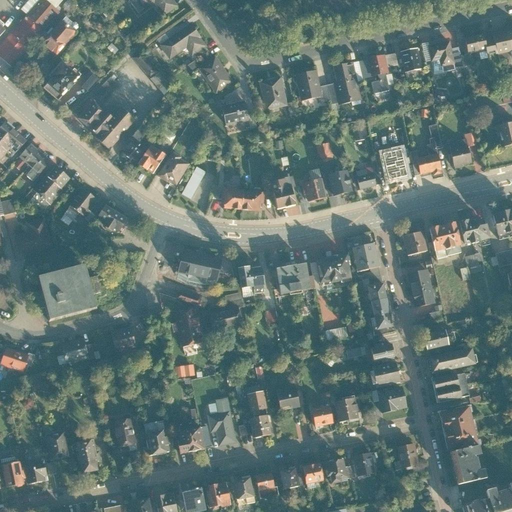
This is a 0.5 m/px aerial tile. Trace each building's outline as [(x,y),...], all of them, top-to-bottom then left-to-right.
[(42,0),(26,18),(43,34),(60,15),(42,0)] [(178,5),(174,0),(128,0),(138,13),(154,2),(163,15),(178,5)] [(43,34),(26,18),(0,46),(0,59),(11,69),(43,34)] [(189,23),(159,45),(170,59),(186,48),(192,56),(206,46),(189,23)] [(55,60),(76,36),(61,24),(41,47),(55,60)] [(493,39),(488,40),(491,53),(497,51),(497,54),(509,51),(510,55),(511,54),(511,29),(507,30),(506,28),(492,31),(493,39)] [(483,33),(464,37),(468,54),(487,49),(483,33)] [(449,40),(427,45),(431,62),(439,60),(441,66),(454,63),(452,53),(449,40)] [(206,46),(192,56),(195,60),(209,50),(206,46)] [(418,48),(400,52),(405,75),(423,71),(418,48)] [(140,51),(132,58),(150,78),(158,71),(140,51)] [(459,51),(452,53),(456,71),(463,70),(459,51)] [(397,65),(395,53),(385,55),(387,67),(397,65)] [(384,54),(366,58),(371,76),(377,75),(378,81),(371,82),(373,93),(388,90),(385,73),(388,73),(384,54)] [(471,65),(469,54),(460,56),(462,67),(471,65)] [(216,55),(198,68),(216,94),(234,81),(216,55)] [(58,99),(80,75),(61,60),(48,75),(52,78),(44,87),(58,99)] [(199,65),(195,60),(183,68),(187,74),(199,65)] [(367,74),(364,60),(358,61),(362,75),(367,74)] [(332,66),(336,83),(333,83),(337,103),(337,105),(361,100),(352,62),(332,66)] [(471,65),(462,67),(464,74),(473,72),(471,65)] [(82,82),(80,85),(86,91),(98,78),(88,69),(79,79),(82,82)] [(317,97),(321,96),(319,86),(315,69),(294,74),(300,101),(317,97)] [(159,72),(151,79),(166,96),(173,89),(159,72)] [(120,85),(112,77),(91,97),(99,105),(120,85)] [(280,77),(258,82),(264,110),(286,105),(280,77)] [(333,83),(326,85),(330,100),(331,104),(337,103),(333,83)] [(481,88),(476,83),(469,89),(473,94),(481,88)] [(326,85),(319,86),(321,96),(317,97),(319,103),(330,100),(326,85)] [(447,90),(436,89),(434,99),(446,100),(447,90)] [(511,101),(511,97),(510,90),(502,92),(505,103),(511,101)] [(245,100),(222,105),(226,126),(250,121),(245,100)] [(97,135),(112,117),(94,101),(78,119),(97,135)] [(121,107),(112,117),(97,135),(95,138),(110,150),(136,119),(121,107)] [(27,141),(4,121),(0,125),(0,160),(10,148),(15,152),(27,141)] [(511,121),(496,125),(501,147),(511,144),(511,121)] [(442,148),(436,124),(428,126),(431,138),(428,139),(430,144),(426,145),(428,155),(437,153),(436,149),(442,148)] [(141,127),(119,155),(135,168),(147,153),(139,147),(149,134),(141,127)] [(200,142),(180,129),(170,144),(190,157),(200,142)] [(365,129),(353,131),(355,140),(367,138),(365,129)] [(475,132),(465,134),(467,146),(478,144),(475,132)] [(462,165),(471,163),(465,139),(457,140),(457,141),(448,143),(453,167),(454,167),(454,169),(462,167),(462,165)] [(41,153),(31,144),(19,157),(28,166),(41,153)] [(330,144),(316,147),(320,165),(334,161),(330,144)] [(152,148),(137,167),(151,177),(165,158),(152,148)] [(219,149),(210,149),(209,159),(218,160),(219,149)] [(418,158),(416,150),(410,152),(415,176),(431,172),(432,175),(441,173),(437,153),(418,158)] [(383,164),(387,182),(410,177),(403,151),(389,155),(391,162),(383,164)] [(50,162),(41,153),(28,166),(31,169),(26,175),(33,181),(50,162)] [(172,154),(158,177),(177,189),(189,169),(180,164),(182,160),(172,154)] [(370,162),(373,173),(376,186),(381,184),(375,161),(370,162)] [(70,179),(53,166),(47,172),(30,192),(22,202),(32,207),(44,212),(63,191),(61,189),(70,179)] [(196,170),(185,194),(192,197),(204,174),(196,170)] [(346,170),(327,175),(332,196),(351,191),(346,170)] [(373,173),(357,176),(356,172),(351,173),(356,191),(376,186),(373,173)] [(321,177),(299,182),(302,194),(305,194),(307,203),(327,199),(321,177)] [(290,180),(271,185),(277,213),(296,208),(290,180)] [(242,212),(244,193),(233,192),(233,187),(221,186),(220,202),(226,202),(225,210),(242,212)] [(99,201),(83,190),(64,214),(73,221),(79,213),(86,218),(99,201)] [(262,194),(244,193),(242,212),(260,213),(262,194)] [(0,248),(6,247),(0,218),(17,215),(13,199),(1,202),(0,197),(0,248)] [(127,219),(106,205),(97,218),(106,224),(105,226),(112,231),(113,228),(119,232),(127,219)] [(511,210),(492,215),(498,240),(511,236),(511,210)] [(30,233),(15,237),(20,257),(55,249),(48,218),(28,223),(30,233)] [(476,218),(459,222),(464,245),(490,239),(487,224),(478,226),(476,218)] [(454,222),(428,229),(434,252),(460,245),(454,222)] [(422,232),(401,236),(406,256),(426,252),(422,232)] [(376,244),(353,249),(357,272),(381,268),(376,244)] [(511,252),(511,251),(496,254),(498,267),(511,264),(511,252)] [(480,252),(464,256),(466,267),(459,268),(463,282),(472,280),(471,275),(485,272),(480,252)] [(349,255),(318,260),(322,285),(353,280),(349,255)] [(211,265),(188,262),(185,280),(208,283),(211,265)] [(313,289),(308,263),(293,266),(298,292),(313,289)] [(86,264),(37,277),(41,291),(34,293),(38,310),(45,308),(49,322),(98,309),(94,295),(101,293),(97,276),(89,278),(86,264)] [(283,295),(298,292),(293,266),(278,268),(283,295)] [(260,267),(239,270),(242,290),(265,286),(262,268),(261,268),(260,267)] [(380,270),(365,273),(366,279),(381,276),(380,270)] [(406,275),(410,292),(431,287),(427,270),(406,275)] [(386,283),(370,287),(373,301),(389,298),(386,283)] [(435,304),(431,287),(410,292),(414,309),(435,304)] [(205,300),(179,291),(176,299),(202,308),(205,300)] [(228,309),(209,313),(213,333),(244,326),(240,308),(245,307),(242,292),(225,296),(228,309)] [(392,312),(389,298),(373,301),(376,316),(392,312)] [(197,308),(174,314),(182,348),(205,343),(197,308)] [(441,311),(429,313),(430,319),(442,317),(441,311)] [(392,312),(376,316),(379,330),(395,327),(392,312)] [(149,332),(141,324),(136,327),(144,336),(149,332)] [(132,327),(111,332),(117,352),(137,348),(132,327)] [(328,329),(329,339),(348,338),(347,328),(328,329)] [(445,331),(422,336),(426,351),(448,346),(445,331)] [(83,340),(61,346),(66,365),(89,359),(85,346),(83,340)] [(91,345),(85,346),(89,359),(95,357),(91,345)] [(393,345),(371,349),(374,363),(395,358),(393,345)] [(27,355),(6,348),(0,365),(23,373),(24,369),(29,356),(27,355)] [(472,349),(427,358),(431,375),(476,365),(472,349)] [(28,353),(27,355),(29,356),(24,369),(27,370),(28,366),(31,367),(35,356),(28,353)] [(194,363),(175,366),(177,378),(196,375),(194,363)] [(399,364),(372,369),(376,388),(403,383),(399,364)] [(432,380),(435,392),(467,385),(464,374),(432,380)] [(467,385),(435,392),(437,404),(469,397),(467,385)] [(296,386),(276,390),(281,409),(292,407),(293,410),(301,408),(296,386)] [(404,388),(378,393),(382,414),(408,409),(404,388)] [(264,392),(248,395),(251,413),(268,410),(264,392)] [(344,401),(335,403),(340,426),(360,421),(358,414),(363,414),(360,398),(356,398),(356,397),(344,399),(344,401)] [(227,400),(217,402),(219,413),(207,415),(211,433),(216,432),(219,446),(219,447),(237,444),(230,411),(229,411),(227,400)] [(331,407),(312,411),(316,428),(334,425),(331,407)] [(469,408),(439,414),(442,427),(472,420),(469,408)] [(195,417),(196,409),(186,409),(186,417),(195,417)] [(268,416),(250,420),(254,439),(272,436),(268,416)] [(137,444),(132,419),(112,423),(117,448),(137,444)] [(475,433),(472,420),(442,427),(445,440),(475,433)] [(164,422),(144,425),(146,435),(145,435),(149,457),(170,453),(164,422)] [(182,441),(178,442),(181,455),(206,451),(206,449),(202,433),(201,428),(180,432),(182,441)] [(65,432),(45,436),(50,462),(71,458),(65,432)] [(211,447),(209,434),(208,432),(202,433),(206,449),(211,447)] [(216,432),(211,433),(209,434),(211,447),(219,446),(216,432)] [(478,446),(475,433),(445,440),(448,453),(478,446)] [(94,440),(74,444),(81,475),(100,472),(98,465),(101,464),(99,452),(96,453),(94,440)] [(418,467),(414,445),(397,448),(401,463),(399,463),(400,470),(418,467)] [(479,448),(449,455),(453,471),(475,467),(473,459),(481,458),(479,448)] [(138,451),(128,452),(131,465),(141,463),(138,451)] [(376,475),(371,454),(354,458),(359,478),(376,475)] [(348,483),(343,459),(327,463),(329,471),(327,472),(329,480),(331,479),(333,487),(348,483)] [(24,465),(28,486),(46,482),(45,478),(47,477),(44,462),(24,465)] [(54,462),(47,464),(49,476),(57,475),(54,462)] [(19,464),(2,467),(6,489),(24,486),(23,480),(21,469),(19,464)] [(321,464),(303,468),(307,486),(325,482),(321,464)] [(355,466),(347,468),(350,479),(357,478),(355,466)] [(476,474),(475,467),(453,472),(457,489),(486,482),(484,472),(476,474)] [(300,488),(296,470),(280,474),(284,492),(300,488)] [(272,474),(256,478),(261,500),(279,496),(278,489),(276,489),(272,474)] [(256,502),(251,480),(234,483),(239,506),(256,502)] [(227,484),(210,488),(211,496),(208,497),(211,509),(214,510),(232,507),(227,484)] [(494,491),(487,493),(492,511),(511,511),(511,484),(510,485),(511,493),(497,498),(494,491)] [(207,511),(203,489),(183,492),(186,511),(207,511)] [(470,507),(461,510),(462,511),(492,511),(487,493),(485,494),(488,502),(478,505),(478,503),(470,506),(470,507)] [(177,511),(173,495),(156,499),(157,508),(155,508),(156,511),(177,511)] [(152,511),(150,500),(130,504),(131,511),(152,511)]
